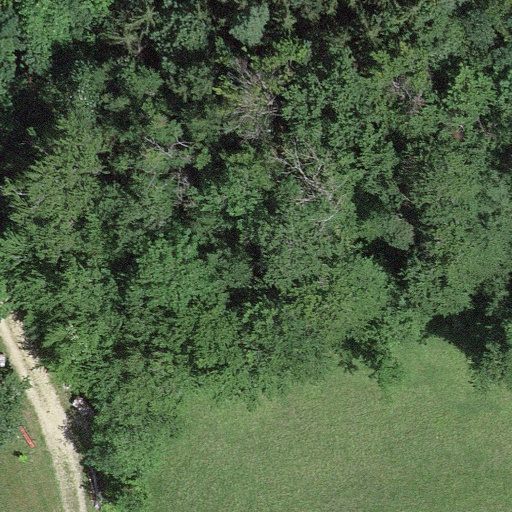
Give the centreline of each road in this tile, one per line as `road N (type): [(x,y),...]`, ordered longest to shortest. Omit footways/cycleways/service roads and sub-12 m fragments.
road 1 (track): [(80,511),(57,421),(0,283)]
road 2 (track): [(0,175),(21,134),(124,0)]
